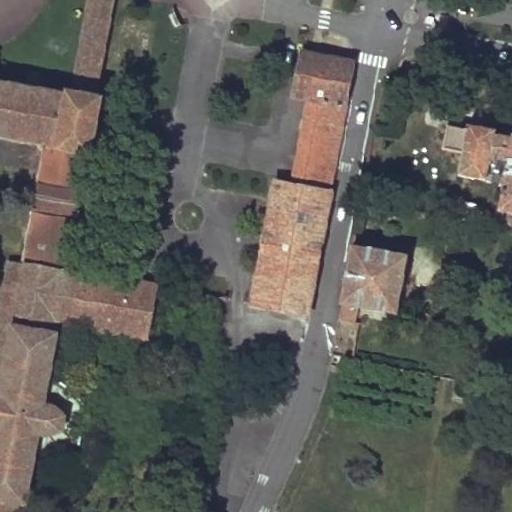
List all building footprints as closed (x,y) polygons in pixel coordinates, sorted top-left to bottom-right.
[(90,0),(73,93),(68,92),(67,96),(0,83),(0,98),(94,116),(98,98),(93,97),(111,0),(90,0)] [(276,183),(252,303),(305,313),(328,192),(326,192),(342,105),(345,105),(353,63),(301,53),(293,95),(308,98),(291,186),(276,183)] [(0,98),(0,132),(46,141),(38,180),(38,184),(41,185),(46,189),(44,202),(39,204),(33,203),(28,232),(25,232),(21,261),(25,261),(66,269),(94,116),(0,98)] [(447,122),(443,147),(464,151),(461,173),(487,177),(490,156),(509,159),(500,210),(511,211),(511,138),(494,135),(495,130),(447,122)] [(460,202),(457,218),(472,221),(476,205),(460,202)] [(353,245),(339,320),(353,323),(356,305),(396,312),(407,255),(353,245)] [(10,258),(0,315),(0,401),(25,261),(21,261),(10,258)] [(25,261),(0,401),(0,511),(22,511),(32,458),(48,460),(64,455),(77,447),(80,436),(75,435),(76,429),(72,428),(73,422),(78,423),(79,419),(83,419),(84,407),(61,382),(46,380),(56,322),(146,338),(156,284),(66,269),(25,261)]
